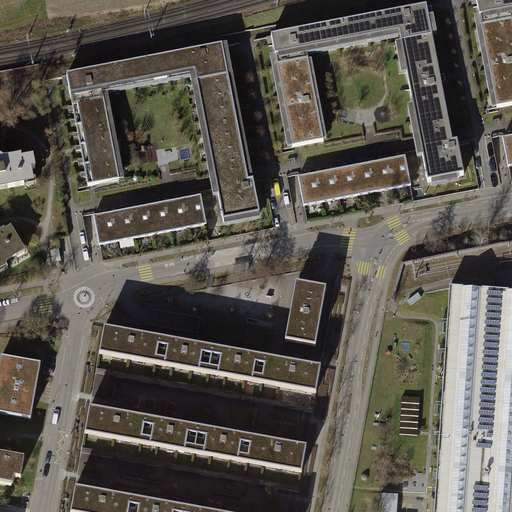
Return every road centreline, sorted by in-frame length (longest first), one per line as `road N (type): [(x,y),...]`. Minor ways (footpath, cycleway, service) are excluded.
road 1 (residential): [(378,246),(321,238),(145,272),(80,297)]
road 2 (residential): [(329,511),(378,246)]
road 3 (residential): [(80,297),(43,511)]
road 4 (residential): [(511,203),(408,223),(378,246)]
